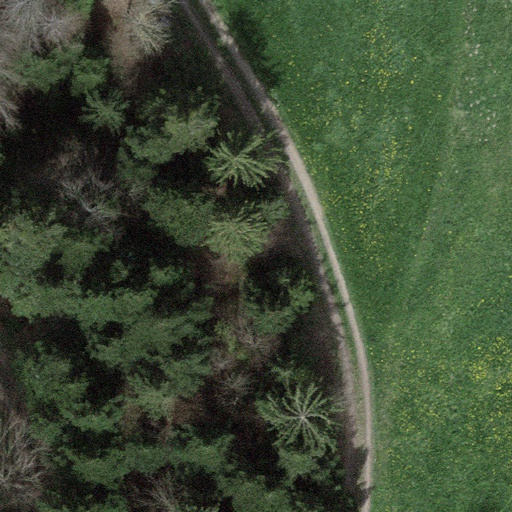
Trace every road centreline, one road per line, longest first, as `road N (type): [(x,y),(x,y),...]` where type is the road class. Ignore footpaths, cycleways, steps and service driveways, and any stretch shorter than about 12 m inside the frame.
road 1 (track): [(349,511),(347,395),(297,203),(179,0)]
road 2 (track): [(0,374),(45,484),(48,511)]
